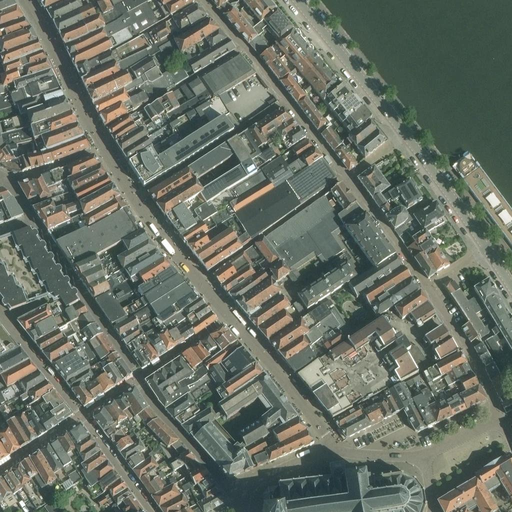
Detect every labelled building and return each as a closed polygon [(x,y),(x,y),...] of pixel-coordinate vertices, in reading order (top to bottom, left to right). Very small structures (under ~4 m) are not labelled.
[(10,0),(2,0),(0,1),(0,14),(16,8),(10,0)] [(38,0),(44,10),(45,10),(45,9),(65,0),(38,0)] [(72,0),(46,13),(53,23),(89,7),(88,5),(90,4),(88,0),(72,0)] [(96,0),(88,0),(90,4),(88,5),(89,7),(53,23),(59,35),(95,19),(102,16),(97,4),(98,4),(96,0)] [(107,0),(104,0),(98,4),(97,4),(102,16),(95,19),(59,35),(64,47),(102,28),(122,16),(148,2),(146,0),(129,0),(114,8),(113,7),(111,8),(107,0)] [(150,0),(148,2),(122,16),(128,27),(135,36),(173,15),(167,5),(176,0),(150,0)] [(193,3),(190,0),(176,0),(167,5),(173,15),(193,3)] [(210,0),(218,9),(225,3),(223,0),(210,0)] [(226,3),(224,0),(223,0),(225,3),(218,9),(224,16),(232,9),(233,8),(232,7),(230,5),(229,6),(227,3),(226,3)] [(265,0),(243,0),(242,1),(241,2),(245,6),(244,7),(246,9),(247,8),(255,1),(259,6),(265,0)] [(276,10),(266,0),(265,0),(259,6),(255,1),(247,8),(250,11),(248,13),(252,17),(254,16),(260,23),(276,10)] [(196,5),(182,13),(187,20),(201,12),(196,5)] [(16,8),(0,14),(0,27),(24,20),(16,8)] [(232,9),(224,16),(230,23),(239,15),(233,8),(232,9)] [(260,23),(252,30),(258,37),(263,33),(260,30),(262,29),(263,30),(267,26),(269,28),(267,30),(270,34),(272,32),(278,39),(280,41),(292,30),(276,10),(260,23)] [(207,18),(201,12),(187,20),(191,27),(207,18)] [(187,20),(182,13),(172,19),(180,33),(181,32),(181,33),(182,32),(191,27),(187,20)] [(245,22),(239,15),(230,23),(236,30),(245,22)] [(128,27),(122,16),(102,28),(64,47),(69,57),(107,40),(110,38),(125,29),(132,39),(135,36),(128,27)] [(0,57),(37,43),(31,31),(24,20),(0,27),(0,57)] [(185,36),(174,42),(180,54),(182,56),(187,64),(201,56),(214,48),(227,40),(218,31),(209,20),(201,26),(185,36)] [(252,30),(245,22),(236,30),(248,45),(248,44),(256,38),(258,37),(252,30)] [(172,35),(170,32),(165,23),(148,33),(158,48),(158,49),(173,40),(174,42),(185,36),(182,32),(181,33),(181,32),(180,33),(177,34),(176,33),(172,35)] [(107,40),(69,57),(74,68),(84,63),(89,61),(112,50),(116,48),(125,43),(132,39),(125,29),(110,38),(107,40)] [(275,44),(270,49),(269,50),(277,61),(279,62),(280,61),(272,51),(277,47),(283,54),(281,56),(280,54),(278,56),(281,60),(302,42),(298,37),(300,36),(300,33),(298,31),(295,30),(294,32),(292,30),(280,41),(275,44)] [(141,54),(81,82),(86,92),(124,73),(129,70),(149,58),(152,57),(150,53),(158,48),(148,33),(142,36),(151,49),(146,52),(141,54)] [(151,49),(142,36),(111,54),(76,71),(81,82),(141,54),(146,52),(151,49)] [(264,44),(258,37),(256,38),(248,44),(260,57),(269,50),(270,49),(269,49),(265,44),(264,44)] [(158,49),(158,48),(150,53),(152,57),(160,52),(161,53),(170,48),(175,59),(182,56),(180,54),(174,42),(173,40),(158,49)] [(227,40),(214,48),(221,58),(228,54),(235,50),(227,40)] [(287,70),(280,61),(279,62),(287,72),(293,67),(295,69),(312,54),(311,53),(313,51),(313,48),(311,46),(308,46),(307,47),(302,42),(281,60),(283,62),(287,59),(292,66),(287,70)] [(0,67),(42,53),(37,43),(0,57),(0,67)] [(214,48),(201,56),(208,67),(214,63),(221,58),(214,48)] [(269,50),(260,57),(268,68),(277,61),(269,50)] [(0,67),(0,88),(19,82),(16,72),(46,62),(42,53),(0,67)] [(256,74),(239,54),(197,79),(205,92),(213,87),(218,97),(247,79),(256,74)] [(293,67),(287,72),(289,74),(288,75),(291,78),(298,72),(303,78),(321,64),(320,63),(320,61),(318,58),(315,58),(312,54),(295,69),(293,67)] [(201,56),(187,64),(189,67),(194,75),(201,70),(201,71),(208,67),(201,56)] [(150,61),(149,58),(129,70),(136,81),(156,69),(160,67),(154,59),(150,61)] [(277,61),(268,68),(279,82),(288,75),(289,74),(287,72),(279,62),(277,61)] [(51,71),(46,62),(16,72),(19,82),(51,71)] [(309,85),(301,92),(304,96),(312,89),(329,74),(321,64),(303,78),(309,85)] [(180,65),(161,76),(171,88),(188,78),(180,65)] [(130,84),(92,104),(98,117),(143,92),(148,102),(158,96),(171,88),(161,76),(156,69),(136,81),(130,84)] [(0,98),(4,98),(5,97),(3,90),(13,86),(16,94),(55,80),(51,71),(19,82),(0,88),(0,98)] [(130,84),(124,73),(86,92),(92,104),(130,84)] [(341,88),(329,74),(312,89),(323,102),(341,88)] [(291,78),(288,75),(279,82),(288,93),(297,86),(291,78)] [(197,79),(188,85),(195,97),(205,92),(197,79)] [(5,97),(4,98),(5,102),(2,103),(2,104),(3,111),(5,110),(14,108),(14,109),(60,91),(55,80),(16,94),(5,97)] [(195,97),(188,85),(181,89),(189,101),(192,99),(195,97)] [(301,92),(297,86),(288,93),(297,104),(306,98),(304,96),(301,92)] [(341,88),(323,102),(332,113),(352,97),(348,93),(349,90),(346,87),(344,87),(343,86),(341,88)] [(195,97),(192,99),(218,141),(233,131),(227,123),(223,119),(229,115),(218,97),(213,87),(205,92),(195,97)] [(178,90),(173,93),(177,100),(182,97),(178,90)] [(14,108),(5,110),(6,115),(14,112),(16,110),(18,110),(21,117),(65,102),(60,91),(14,109),(14,108)] [(143,92),(98,117),(105,127),(126,115),(125,112),(130,109),(132,112),(140,107),(148,102),(143,92)] [(171,94),(150,107),(156,118),(163,113),(165,116),(177,108),(179,107),(176,103),(171,94)] [(353,98),(352,97),(332,113),(336,118),(337,119),(341,124),(361,108),(358,104),(358,102),(357,100),(355,98),(353,98)] [(306,98),(297,104),(307,118),(315,112),(314,109),(306,98)] [(179,107),(177,108),(203,150),(218,141),(192,99),(189,101),(179,107)] [(65,102),(21,117),(2,123),(6,135),(29,128),(71,114),(65,102)] [(156,118),(150,107),(144,110),(148,119),(150,121),(151,121),(156,118)] [(177,108),(165,116),(170,124),(167,127),(173,136),(188,160),(203,150),(177,108)] [(341,124),(333,132),(341,143),(347,139),(350,136),(368,122),(370,120),(367,115),(367,113),(364,109),(362,109),(361,108),(341,124)] [(268,127),(264,129),(270,139),(277,134),(275,131),(291,120),(282,109),(268,118),(265,121),(268,127)] [(315,112),(307,118),(317,131),(325,125),(325,124),(322,121),(315,112)] [(152,123),(146,127),(116,145),(122,155),(167,127),(170,124),(165,116),(163,113),(156,118),(151,121),(152,123)] [(3,136),(0,136),(0,149),(6,148),(18,145),(33,142),(48,136),(76,125),(71,114),(29,128),(6,135),(3,136)] [(140,121),(136,114),(107,131),(112,139),(140,121)] [(142,120),(140,121),(112,139),(116,145),(146,127),(142,120)] [(298,129),(291,120),(275,131),(281,140),(284,145),(289,141),(287,137),(298,129)] [(265,121),(255,126),(265,142),(270,139),(264,129),(268,127),(265,121)] [(331,132),(330,129),(329,130),(335,137),(340,144),(341,146),(343,145),(349,154),(356,149),(376,132),(368,122),(350,136),(347,139),(341,143),(333,132),(332,132),(331,132)] [(33,142),(18,145),(21,159),(27,158),(40,155),(48,151),(61,146),(72,142),(83,138),(76,125),(48,136),(33,142)] [(265,142),(255,126),(246,132),(257,150),(266,144),(265,142)] [(173,136),(167,127),(122,155),(128,164),(143,155),(158,145),(173,136)] [(305,138),(298,129),(287,137),(289,141),(293,146),(297,143),(305,138)] [(329,129),(321,136),(334,152),(341,146),(340,144),(335,137),(329,130),(330,129),(329,129)] [(257,150),(246,132),(235,139),(248,159),(242,162),(244,167),(250,163),(260,156),(257,150)] [(376,132),(356,149),(364,160),(384,143),(376,132)] [(188,160),(173,136),(158,145),(173,169),(180,166),(188,160)] [(89,149),(83,138),(72,142),(77,153),(89,149)] [(248,159),(235,139),(226,145),(234,157),(239,165),(241,169),(244,167),(242,162),(248,159)] [(291,151),(296,157),(289,162),(284,155),(280,158),(287,168),(298,161),(315,150),(307,140),(299,146),(291,151)] [(72,142),(61,146),(65,158),(77,153),(72,142)] [(274,144),(268,147),(270,150),(275,159),(280,155),(274,144)] [(6,148),(0,149),(0,164),(13,161),(18,160),(21,159),(18,145),(6,148)] [(158,145),(143,155),(158,179),(173,169),(158,145)] [(234,157),(226,145),(187,171),(158,189),(148,194),(164,218),(183,206),(188,203),(196,197),(205,192),(202,188),(213,181),(209,174),(234,157)] [(343,145),(341,146),(334,152),(340,161),(349,154),(343,145)] [(61,146),(48,151),(53,163),(65,158),(61,146)] [(200,223),(196,226),(179,237),(207,272),(229,257),(242,248),(337,179),(322,159),(315,150),(298,161),(287,168),(280,158),(260,171),(267,180),(253,189),(233,202),(234,202),(229,205),(236,215),(234,216),(246,235),(237,241),(231,231),(210,244),(204,235),(208,233),(203,224),(217,215),(216,213),(200,223)] [(260,156),(250,163),(255,171),(275,159),(270,150),(265,153),(260,156)] [(53,163),(48,151),(40,155),(44,166),(53,163)] [(358,165),(349,154),(340,161),(348,171),(350,171),(358,165)] [(40,155),(27,158),(30,170),(44,166),(40,155)] [(158,179),(143,155),(128,164),(143,188),(158,179)] [(94,157),(66,168),(59,170),(64,183),(66,182),(100,167),(94,157)] [(239,165),(234,157),(209,174),(213,181),(216,185),(237,171),(239,165)] [(27,158),(21,159),(18,160),(23,173),(30,170),(27,158)] [(23,173),(18,160),(13,161),(0,164),(1,166),(2,167),(3,168),(5,169),(6,170),(10,171),(11,172),(17,173),(18,173),(20,173),(21,173),(23,173)] [(250,163),(244,167),(241,169),(247,179),(252,176),(252,177),(257,174),(257,173),(255,171),(250,163)] [(216,185),(205,192),(196,197),(203,208),(207,206),(210,203),(227,192),(247,179),(241,169),(239,165),(237,171),(216,185)] [(106,177),(100,167),(66,182),(68,186),(71,193),(72,193),(106,177)] [(381,178),(374,167),(357,179),(365,189),(371,185),(381,178)] [(59,170),(50,174),(55,185),(64,183),(59,170)] [(260,171),(257,173),(257,174),(252,177),(252,176),(247,179),(253,189),(267,180),(260,171)] [(50,174),(41,178),(48,193),(54,191),(53,186),(55,185),(50,174)] [(106,177),(72,193),(72,194),(77,203),(112,187),(106,177)] [(41,178),(31,180),(40,202),(51,199),(48,193),(41,178)] [(389,188),(381,178),(371,185),(365,189),(372,200),(379,195),(381,194),(389,188)] [(253,189),(247,179),(227,192),(233,202),(253,189)] [(40,202),(31,180),(22,184),(20,188),(30,206),(40,202)] [(216,185),(213,181),(202,188),(205,192),(216,185)] [(409,181),(400,186),(393,189),(393,190),(381,198),(385,204),(393,214),(394,215),(396,213),(395,212),(397,211),(399,211),(401,211),(403,212),(413,206),(421,201),(417,194),(418,194),(414,187),(413,187),(409,181)] [(330,192),(334,198),(332,200),(328,203),(332,208),(336,206),(335,204),(337,202),(344,212),(356,203),(341,184),(330,192)] [(50,203),(33,210),(36,214),(36,215),(46,230),(67,221),(119,198),(112,187),(77,203),(72,205),(64,208),(53,212),(50,203)] [(1,203),(12,199),(2,189),(0,189),(0,224),(3,223),(0,214),(0,203),(1,203)] [(381,198),(379,195),(372,200),(379,209),(385,204),(381,198)] [(263,239),(254,245),(264,259),(270,267),(280,260),(283,265),(281,265),(288,276),(292,282),(294,283),(293,285),(297,291),(299,291),(298,293),(299,294),(308,288),(296,269),(316,256),(317,258),(318,257),(323,264),(327,261),(345,249),(337,235),(346,228),(343,226),(338,217),(332,208),(328,203),(324,197),(264,239),(263,239)] [(119,198),(67,221),(74,235),(126,209),(119,198)] [(18,207),(12,199),(1,203),(5,212),(18,207)] [(207,206),(203,208),(194,213),(200,223),(216,213),(210,203),(207,206)] [(344,212),(338,217),(343,226),(346,228),(365,215),(362,211),(362,210),(357,204),(357,205),(356,203),(344,212)] [(385,204),(379,209),(386,219),(393,214),(385,204)] [(418,210),(406,217),(407,220),(405,223),(402,225),(394,231),(399,237),(409,230),(406,226),(414,220),(420,230),(416,232),(418,235),(422,232),(422,231),(432,224),(443,218),(444,218),(443,216),(443,214),(442,213),(442,212),(441,211),(439,210),(435,204),(428,208),(426,205),(418,210)] [(183,206),(164,218),(179,237),(196,226),(183,206)] [(18,207),(5,212),(9,221),(22,216),(23,216),(18,207)] [(126,209),(74,235),(56,244),(72,268),(94,257),(142,232),(126,209)] [(394,215),(393,214),(386,219),(394,231),(402,225),(405,223),(407,220),(406,217),(406,216),(405,214),(404,213),(403,212),(401,211),(399,211),(397,211),(395,212),(396,213),(394,215)] [(299,294),(297,295),(304,305),(307,309),(348,282),(350,285),(363,277),(371,272),(394,256),(365,215),(346,228),(373,266),(360,275),(351,260),(347,263),(308,288),(299,294)] [(418,235),(412,239),(415,244),(418,247),(430,239),(429,237),(430,235),(428,232),(435,228),(442,224),(440,220),(443,218),(432,224),(422,231),(422,232),(418,235)] [(67,221),(46,230),(56,244),(74,235),(67,221)] [(0,299),(9,311),(43,298),(47,305),(58,301),(63,310),(79,301),(31,228),(0,239),(0,299)] [(148,242),(142,232),(94,257),(101,268),(148,242)] [(415,244),(412,239),(404,245),(407,249),(415,244)] [(430,239),(418,247),(422,254),(424,252),(427,256),(437,249),(430,239)] [(148,242),(101,268),(100,268),(105,276),(107,276),(108,276),(109,277),(155,252),(148,242)] [(418,247),(415,244),(407,249),(414,260),(422,254),(418,247)] [(264,259),(254,245),(211,277),(220,287),(255,263),(256,264),(264,259)] [(437,249),(427,256),(438,272),(442,269),(444,269),(449,266),(437,249)] [(155,252),(109,277),(110,280),(107,282),(112,290),(163,260),(155,252)] [(424,252),(422,254),(414,260),(427,279),(438,272),(427,256),(424,252)] [(394,256),(371,272),(379,284),(403,268),(394,256)] [(101,268),(94,257),(72,268),(79,280),(93,300),(112,290),(107,282),(110,280),(109,277),(108,276),(107,276),(105,276),(100,268),(101,268)] [(270,267),(264,259),(256,264),(255,263),(220,287),(228,296),(270,267)] [(163,260),(112,290),(93,300),(95,302),(109,293),(115,301),(170,268),(163,260)] [(280,260),(270,267),(228,296),(236,305),(274,279),(270,273),(281,265),(283,265),(280,260)] [(288,276),(281,265),(270,273),(274,279),(236,305),(246,317),(281,294),(275,285),(276,284),(277,284),(288,276)] [(170,268),(115,301),(120,311),(129,306),(124,298),(133,292),(138,301),(177,277),(170,268)] [(403,268),(379,284),(361,296),(369,307),(410,280),(403,268)] [(363,277),(350,285),(348,286),(356,299),(361,296),(379,284),(371,272),(363,277)] [(177,277),(138,301),(129,306),(120,311),(125,318),(127,321),(149,307),(185,285),(177,277)] [(488,280),(486,282),(484,279),(482,278),(474,282),(474,285),(476,288),(474,290),(478,296),(493,289),(488,280)] [(418,291),(410,280),(369,307),(369,308),(376,318),(418,291)] [(452,280),(443,286),(450,296),(460,290),(459,290),(452,280)] [(185,285),(149,307),(156,317),(193,294),(185,285)] [(462,293),(460,290),(450,296),(451,298),(466,321),(476,315),(485,309),(500,301),(498,297),(493,289),(478,296),(468,302),(462,293)] [(109,293),(95,302),(111,326),(125,318),(120,311),(115,301),(109,293)] [(427,304),(420,293),(394,310),(402,320),(409,315),(427,304)] [(193,294),(156,317),(151,321),(155,328),(162,323),(179,313),(199,300),(193,294)] [(282,297),(248,320),(257,331),(284,313),(290,308),(282,297)] [(179,313),(162,323),(168,331),(173,327),(184,320),(205,307),(199,300),(179,313)] [(58,301),(47,305),(48,305),(17,321),(17,320),(16,321),(26,333),(60,315),(58,313),(64,310),(63,310),(58,301)] [(79,301),(63,310),(64,310),(58,313),(60,315),(26,333),(34,343),(48,335),(68,324),(88,314),(79,301)] [(329,301),(324,304),(327,309),(332,306),(329,301)] [(500,301),(485,309),(493,323),(508,314),(500,301)] [(293,305),(301,318),(306,315),(297,302),(293,305)] [(435,316),(427,304),(409,315),(415,325),(419,322),(421,325),(435,316)] [(127,321),(113,329),(119,338),(126,347),(141,338),(144,336),(145,337),(151,333),(150,331),(155,328),(151,321),(156,317),(149,307),(127,321)] [(210,313),(205,307),(184,320),(189,327),(210,313)] [(332,316),(337,313),(334,307),(328,311),(332,315),(332,316)] [(210,313),(189,327),(194,334),(194,335),(210,325),(216,321),(217,320),(210,313)] [(284,313),(257,331),(268,343),(302,320),(301,318),(292,324),(285,314),(284,314),(284,313)] [(341,318),(337,313),(332,316),(335,321),(341,318)] [(95,324),(88,314),(68,324),(69,325),(72,330),(75,335),(76,335),(95,324)] [(484,328),(474,334),(477,339),(479,338),(478,336),(479,335),(481,338),(491,332),(493,336),(511,324),(511,320),(508,314),(493,323),(484,328)] [(332,315),(309,331),(277,353),(285,363),(323,337),(323,338),(337,329),(340,327),(339,326),(335,321),(332,316),(332,315)] [(392,316),(388,315),(352,338),(375,362),(395,385),(430,367),(416,345),(410,349),(402,338),(401,339),(399,336),(400,335),(397,330),(391,334),(388,328),(392,316)] [(484,328),(476,315),(466,321),(468,324),(473,332),(474,334),(484,328)] [(127,321),(125,318),(111,326),(113,329),(127,321)] [(344,323),(341,318),(335,321),(339,326),(344,323)] [(184,320),(173,327),(176,331),(184,341),(194,334),(189,327),(184,320)] [(302,320),(268,343),(277,353),(309,331),(302,320)] [(162,323),(155,328),(150,331),(151,333),(154,338),(155,338),(152,332),(157,329),(161,334),(157,337),(167,352),(176,347),(167,336),(170,334),(168,331),(162,323)] [(340,327),(337,329),(337,330),(339,332),(347,327),(344,323),(339,326),(340,327)] [(69,325),(68,324),(48,335),(34,343),(42,354),(67,340),(75,335),(72,330),(62,337),(58,331),(69,325)] [(102,333),(95,324),(76,335),(81,344),(87,341),(87,342),(102,333)] [(468,324),(461,329),(466,336),(473,332),(468,324)] [(511,324),(493,336),(494,336),(484,342),(492,354),(500,350),(496,344),(503,339),(507,345),(511,341),(511,324)] [(0,360),(20,350),(19,349),(18,350),(1,327),(0,325),(0,360)] [(173,327),(168,331),(170,334),(167,336),(176,347),(183,342),(183,343),(184,342),(184,341),(176,331),(173,327)] [(223,327),(211,336),(210,337),(215,344),(229,334),(223,327)] [(349,331),(347,327),(339,332),(341,336),(349,331)] [(439,328),(424,338),(429,347),(434,344),(437,350),(433,353),(439,362),(458,352),(443,329),(442,328),(441,328),(440,328),(439,328)] [(337,330),(337,329),(323,338),(331,349),(344,339),(341,336),(339,332),(337,330)] [(352,334),(349,331),(341,336),(344,339),(352,334)] [(474,334),(473,332),(466,336),(470,343),(477,339),(474,334)] [(103,335),(102,333),(87,342),(88,343),(103,335)] [(154,338),(151,333),(145,337),(158,358),(167,352),(157,337),(155,338),(154,338)] [(210,337),(208,338),(215,349),(207,355),(212,362),(236,342),(229,334),(215,344),(210,337)] [(103,335),(88,343),(94,352),(109,343),(103,335)] [(144,336),(141,338),(143,340),(137,343),(140,348),(139,349),(150,364),(158,358),(145,337),(144,336)] [(331,349),(323,338),(323,337),(285,363),(294,374),(315,360),(331,349)] [(215,349),(208,338),(199,344),(207,355),(215,349)] [(352,338),(315,363),(296,376),(315,398),(315,399),(325,412),(325,411),(331,419),(332,419),(351,409),(361,403),(395,385),(375,362),(352,338)] [(74,352),(67,340),(42,354),(51,364),(74,352)] [(500,350),(492,354),(500,368),(511,359),(511,341),(507,345),(511,352),(504,357),(500,350)] [(140,348),(137,343),(136,342),(126,348),(139,367),(140,368),(141,368),(142,368),(143,368),(150,364),(139,349),(140,348)] [(203,369),(193,376),(185,381),(185,380),(178,384),(179,389),(181,391),(186,388),(195,384),(198,383),(210,376),(209,375),(212,372),(211,371),(241,348),(236,342),(212,362),(203,369)] [(114,351),(109,343),(94,352),(100,361),(114,351)] [(207,355),(199,344),(190,350),(203,369),(212,362),(207,355)] [(483,344),(481,345),(474,348),(481,361),(490,356),(483,344)] [(74,352),(51,364),(66,384),(90,369),(86,363),(95,358),(87,345),(74,352)] [(255,365),(241,348),(211,371),(212,372),(209,375),(210,376),(198,383),(195,384),(186,388),(190,394),(197,404),(209,396),(210,395),(219,390),(255,365)] [(0,376),(29,361),(20,350),(0,360),(0,376)] [(203,369),(190,350),(180,357),(193,376),(203,369)] [(116,353),(108,358),(112,364),(124,380),(131,375),(126,368),(123,363),(116,353)] [(467,367),(460,354),(427,372),(431,381),(434,386),(467,367)] [(490,356),(481,361),(483,364),(484,364),(485,368),(485,370),(487,374),(498,369),(490,356)] [(180,357),(144,382),(158,402),(157,402),(165,411),(179,401),(187,396),(190,394),(186,388),(181,391),(179,389),(178,384),(185,380),(185,381),(193,376),(180,357)] [(108,358),(98,365),(102,371),(114,387),(124,380),(112,364),(108,358)] [(511,359),(500,368),(505,377),(503,378),(502,379),(505,385),(511,381),(511,369),(511,359)] [(0,392),(37,373),(38,373),(29,361),(0,376),(0,392)] [(90,369),(66,384),(71,391),(91,377),(102,371),(98,365),(97,364),(90,369)] [(210,395),(209,396),(216,407),(217,406),(236,394),(263,375),(255,365),(219,390),(210,395)] [(467,367),(434,386),(430,388),(432,392),(431,393),(432,395),(436,393),(439,392),(448,387),(459,382),(472,375),(467,367)] [(498,369),(487,374),(491,382),(492,384),(502,379),(503,378),(498,369)] [(102,371),(91,377),(95,382),(103,394),(114,387),(102,371)] [(0,413),(1,414),(8,410),(6,407),(14,402),(16,400),(46,383),(38,373),(37,373),(0,392),(0,413)] [(257,400),(268,414),(258,421),(259,422),(237,434),(241,441),(237,445),(214,419),(187,435),(189,436),(193,440),(193,441),(194,442),(194,441),(198,446),(198,447),(199,448),(199,447),(204,452),(204,453),(204,454),(205,453),(209,458),(209,459),(210,460),(210,459),(215,464),(214,465),(215,466),(215,465),(219,470),(228,480),(243,473),(243,474),(252,470),(241,451),(262,440),(272,433),(278,430),(297,418),(288,408),(289,408),(280,396),(263,375),(236,394),(217,406),(218,407),(221,412),(223,415),(227,420),(257,400)] [(479,387),(472,375),(459,382),(466,394),(470,392),(479,387)] [(91,377),(71,391),(84,408),(94,400),(85,388),(95,382),(91,377)] [(502,379),(492,384),(497,395),(508,389),(505,385),(502,379)] [(103,394),(95,382),(85,388),(94,400),(103,394)] [(459,382),(448,387),(449,391),(444,393),(446,397),(443,399),(445,404),(460,396),(467,410),(468,409),(462,396),(466,394),(459,382)] [(16,400),(14,402),(17,406),(23,402),(24,404),(28,401),(30,405),(31,405),(36,402),(41,399),(54,392),(46,383),(16,400)] [(403,384),(387,392),(398,413),(403,411),(402,409),(406,407),(401,396),(408,393),(403,384)] [(470,392),(466,394),(462,396),(468,409),(477,405),(486,401),(479,387),(470,392)] [(147,408),(134,388),(122,397),(135,417),(131,421),(129,423),(132,428),(136,425),(142,420),(138,415),(147,408)] [(432,395),(431,393),(430,393),(428,388),(420,392),(422,396),(427,408),(434,405),(435,404),(432,395)] [(511,396),(508,389),(497,395),(506,414),(511,410),(511,396)] [(54,392),(41,399),(47,406),(52,413),(58,409),(64,405),(54,392)] [(384,394),(387,400),(383,402),(391,417),(398,413),(387,392),(384,394)] [(412,401),(408,393),(401,396),(406,407),(402,409),(403,411),(407,419),(406,420),(409,425),(410,425),(415,432),(418,433),(426,429),(417,410),(419,409),(414,400),(412,401)] [(439,401),(436,393),(432,395),(435,404),(434,405),(443,421),(451,417),(445,404),(443,399),(439,401)] [(197,404),(190,394),(187,396),(179,401),(165,411),(174,420),(194,407),(197,404)] [(194,407),(174,420),(181,427),(201,415),(210,409),(216,407),(209,396),(197,404),(194,407)] [(383,402),(380,396),(371,401),(374,408),(382,421),(391,417),(383,402)] [(422,396),(422,397),(414,400),(419,409),(417,410),(426,429),(435,425),(427,408),(422,396)] [(451,417),(467,410),(460,396),(445,404),(451,417)] [(135,417),(122,397),(114,402),(121,414),(122,413),(129,423),(131,421),(135,417)] [(41,399),(36,402),(46,418),(50,415),(57,425),(73,415),(64,405),(58,409),(52,413),(47,406),(41,399)] [(30,405),(29,406),(46,432),(57,425),(50,415),(46,418),(36,402),(31,405),(30,405)] [(121,414),(114,402),(103,409),(110,417),(112,416),(115,420),(113,421),(115,424),(120,429),(125,427),(128,428),(130,430),(132,429),(132,428),(129,423),(122,413),(121,414)] [(434,405),(427,408),(435,425),(443,421),(434,405)] [(29,406),(20,411),(37,438),(46,432),(29,406)] [(201,415),(181,427),(187,435),(214,419),(217,418),(223,415),(221,412),(215,416),(212,410),(218,407),(217,406),(216,407),(210,409),(201,415)] [(158,420),(147,408),(138,415),(142,420),(146,426),(147,427),(158,420)] [(382,421),(374,408),(363,414),(364,415),(370,427),(382,421)] [(103,409),(93,415),(93,420),(103,433),(115,424),(113,421),(115,420),(112,416),(110,417),(103,409)] [(361,417),(357,409),(333,422),(338,429),(361,417)] [(8,410),(1,414),(4,420),(6,423),(7,425),(20,449),(29,444),(11,416),(8,410)] [(13,415),(11,416),(29,444),(37,438),(20,411),(13,415)] [(364,415),(361,417),(338,429),(346,440),(370,427),(364,415)] [(297,418),(278,430),(272,433),(279,445),(287,442),(306,432),(297,418)] [(165,428),(158,420),(147,427),(155,436),(165,428)] [(0,429),(2,433),(0,433),(0,441),(9,456),(20,449),(7,425),(6,423),(2,425),(3,427),(0,428),(0,429)] [(115,424),(103,433),(109,440),(122,431),(124,434),(130,430),(128,428),(125,427),(120,429),(115,424)] [(87,434),(80,425),(66,434),(73,445),(87,434)] [(165,428),(155,436),(161,442),(158,446),(159,447),(160,449),(163,447),(164,448),(166,447),(162,443),(171,435),(165,428)] [(122,431),(109,440),(114,447),(134,435),(133,433),(134,433),(132,429),(130,430),(124,434),(122,431)] [(306,432),(287,442),(291,454),(313,444),(306,432)] [(66,434),(57,440),(71,462),(80,456),(73,445),(66,434)] [(80,456),(71,462),(76,469),(100,452),(95,445),(90,438),(87,434),(73,445),(80,456)] [(138,440),(134,435),(114,447),(120,454),(133,446),(132,443),(138,440)] [(186,450),(171,435),(162,443),(166,447),(167,448),(171,446),(179,455),(186,450)] [(133,446),(120,454),(125,462),(139,454),(141,453),(145,451),(139,439),(138,440),(132,443),(133,446)] [(71,462),(57,440),(48,446),(67,477),(76,472),(75,470),(76,469),(71,462)] [(268,451),(262,440),(241,451),(252,470),(257,468),(251,458),(263,453),(268,451)] [(0,461),(9,456),(0,441),(0,461)] [(268,451),(263,453),(269,463),(291,454),(287,442),(279,445),(268,451)] [(67,477),(48,446),(39,453),(65,491),(73,486),(67,477)] [(159,447),(152,452),(154,456),(162,450),(160,449),(159,447)] [(100,452),(76,469),(75,470),(76,472),(81,480),(84,478),(89,474),(106,462),(100,452)] [(194,460),(188,452),(169,463),(174,472),(179,469),(184,466),(194,460)] [(39,453),(29,459),(55,498),(65,491),(39,453)] [(145,462),(141,453),(139,454),(125,462),(132,471),(145,462)] [(269,463),(263,453),(251,458),(257,468),(269,463)] [(448,497),(438,503),(442,511),(467,511),(468,511),(475,508),(477,511),(496,511),(498,511),(487,493),(500,485),(511,503),(511,502),(511,503),(511,459),(511,460),(509,456),(500,461),(499,461),(484,470),(484,471),(475,476),(477,480),(467,485),(466,485),(448,496),(448,497)] [(145,462),(132,471),(139,481),(156,470),(158,468),(151,458),(150,459),(145,462)] [(55,498),(29,459),(20,465),(45,505),(51,501),(55,498)] [(202,468),(194,460),(184,466),(189,476),(189,477),(196,473),(195,472),(202,468)] [(106,462),(89,474),(96,484),(113,471),(106,462)] [(343,464),(342,465),(330,467),(328,466),(327,467),(329,468),(330,478),(319,480),(319,477),(317,478),(317,480),(306,481),(306,479),(304,479),(304,481),(293,483),(293,481),(291,481),(291,483),(280,485),(280,482),(278,483),(279,485),(277,485),(278,487),(267,488),(262,495),(264,511),(281,509),(281,511),(422,511),(424,508),(425,508),(425,507),(426,506),(424,505),(422,495),(424,493),(423,492),(423,491),(421,491),(415,483),(415,481),(414,481),(414,480),(412,481),(403,476),(402,474),(401,475),(400,474),(399,476),(390,477),(390,475),(388,476),(388,477),(382,478),(381,477),(380,477),(380,478),(373,479),(373,478),(371,478),(371,480),(369,480),(368,477),(363,477),(363,476),(365,473),(363,472),(361,475),(344,477),(343,466),(344,465),(343,464)] [(20,465),(10,471),(23,490),(36,510),(45,505),(20,465)] [(196,473),(189,477),(192,482),(188,484),(182,487),(185,492),(189,490),(203,481),(210,477),(202,468),(195,472),(196,473)] [(156,470),(139,481),(144,488),(153,482),(152,481),(160,476),(157,477),(155,474),(157,472),(156,470)] [(23,490),(10,471),(1,478),(12,495),(13,496),(17,494),(23,502),(19,504),(21,508),(25,506),(27,508),(28,507),(31,511),(32,511),(36,510),(23,490)] [(96,484),(94,486),(91,488),(88,490),(91,494),(99,488),(103,493),(106,491),(120,480),(113,471),(96,484)] [(76,472),(67,477),(73,486),(81,480),(76,472)] [(89,474),(84,478),(91,488),(94,486),(96,484),(89,474)] [(153,482),(144,488),(151,497),(172,485),(176,483),(173,478),(168,480),(169,482),(165,484),(162,479),(160,476),(152,481),(153,482)] [(210,477),(203,481),(208,489),(216,484),(210,477)] [(1,478),(0,478),(0,495),(3,501),(12,495),(1,478)] [(106,491),(109,495),(97,503),(100,507),(107,502),(127,490),(120,480),(106,491)] [(216,484),(208,489),(202,493),(205,500),(221,492),(216,484)] [(178,497),(172,485),(151,497),(158,508),(178,497)] [(127,490),(107,502),(109,505),(114,502),(115,505),(112,506),(113,509),(117,506),(132,496),(127,490)] [(221,492),(205,500),(212,510),(226,502),(227,501),(227,500),(227,499),(221,492)] [(181,495),(178,497),(158,508),(161,511),(180,511),(188,508),(185,503),(187,502),(183,494),(181,496),(181,495)] [(0,495),(0,507),(3,511),(8,508),(3,501),(0,495)] [(132,496),(117,506),(120,511),(122,511),(143,511),(132,496)] [(208,511),(212,510),(205,500),(197,504),(202,511),(208,511)] [(57,511),(52,503),(44,507),(46,511),(57,511)]
